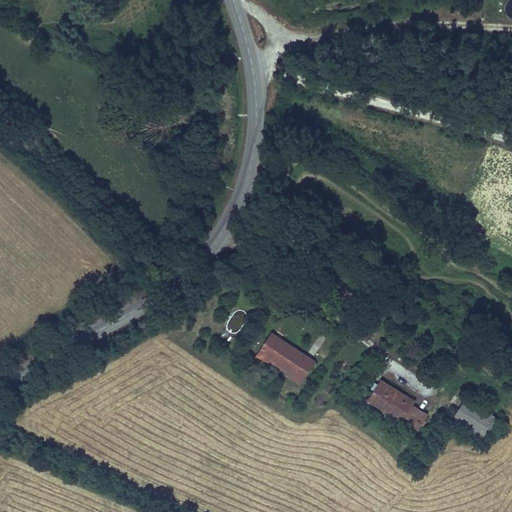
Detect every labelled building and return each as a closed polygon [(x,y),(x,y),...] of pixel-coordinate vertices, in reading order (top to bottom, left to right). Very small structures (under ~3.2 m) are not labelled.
[(511,21),(511,20),(511,0),(508,0),(503,2),(511,21)] [(286,378),(299,386),(315,361),(271,333),(257,355),(289,374),(286,378)] [(364,405),(366,402),(369,396),(376,385),(367,379),(355,399),(364,405)] [(409,406),(413,400),(379,380),(376,385),(369,396),(386,407),(383,412),(417,432),(426,416),(409,406)] [(383,412),(386,407),(369,396),(366,402),(383,412)] [(497,419),(464,398),(450,420),(483,440),(497,419)]
